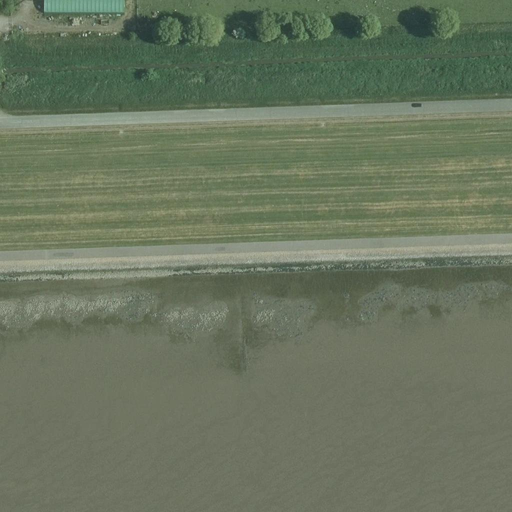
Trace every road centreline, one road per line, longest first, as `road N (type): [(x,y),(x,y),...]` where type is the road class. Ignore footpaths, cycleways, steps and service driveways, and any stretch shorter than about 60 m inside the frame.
road 1 (track): [(511,239),(0,256)]
road 2 (residential): [(511,109),(0,125)]
